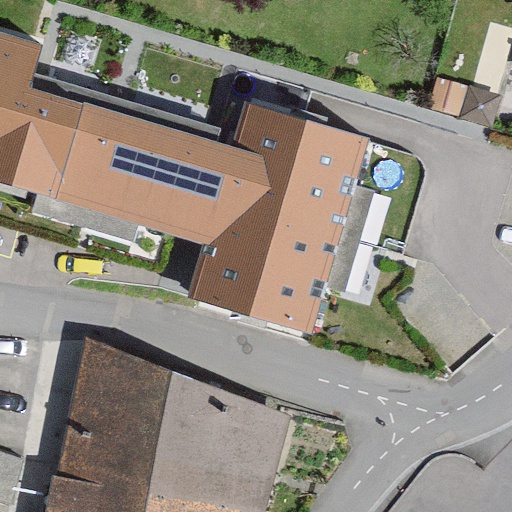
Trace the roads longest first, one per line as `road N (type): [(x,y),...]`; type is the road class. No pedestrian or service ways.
road 1 (residential): [(429,417),(47,299),(0,297)]
road 2 (residential): [(429,417),(339,511)]
